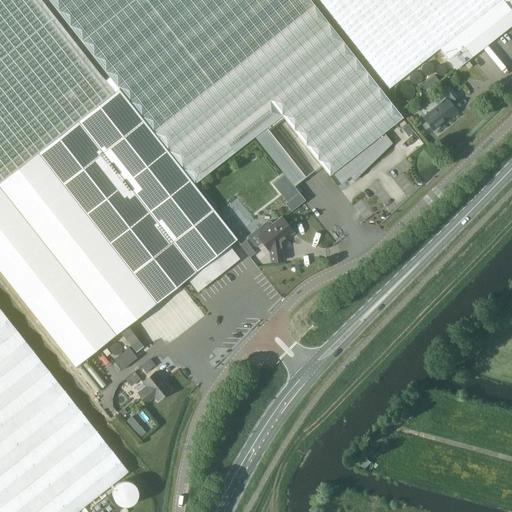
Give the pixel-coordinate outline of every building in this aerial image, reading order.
[(0,0),(0,271),(76,368),(120,333),(195,274),(233,244),(41,0),(0,0)] [(310,0),(48,0),(194,184),(254,137),(293,187),(306,177),(266,127),(282,115),(329,176),(333,173),(333,172),(383,133),(384,133),(403,118),(310,0)] [(511,0),(319,0),(389,88),(440,49),(501,0),(503,0),(511,10),(511,0)] [(511,25),(511,10),(503,0),(501,0),(440,49),(456,69),(511,25)] [(449,97),(427,114),(423,117),(433,130),(457,111),(450,102),(457,96),(449,86),(444,91),(449,97)] [(408,124),(402,129),(408,136),(414,132),(408,124)] [(391,143),(383,133),(333,173),(341,183),(351,174),(355,178),(353,179),(354,179),(391,143)] [(287,202),(285,204),(291,211),(305,200),(299,193),(287,202)] [(281,241),(289,235),(292,231),(282,218),(273,225),(271,222),(268,222),(265,223),(262,225),(260,228),(259,231),(262,234),(259,237),(269,250),(271,262),(284,260),(281,241)] [(245,240),(239,245),(249,257),(255,253),(245,240)] [(214,297),(195,274),(120,333),(139,356),(214,297)] [(0,511),(77,511),(78,511),(128,472),(0,309),(0,511)] [(117,340),(108,347),(116,356),(124,349),(117,340)] [(129,348),(113,360),(121,370),(137,358),(129,348)] [(150,359),(141,367),(146,373),(155,365),(150,359)] [(92,385),(97,391),(106,383),(86,361),(78,368),(87,378),(91,374),(97,381),(92,385)] [(135,372),(126,380),(131,387),(140,379),(135,372)] [(170,390),(155,372),(143,382),(146,386),(138,393),(146,403),(154,396),(157,400),(170,390)] [(123,408),(118,412),(122,417),(127,413),(123,408)] [(132,416),(126,421),(140,438),(146,433),(132,416)] [(128,481),(125,481),(123,481),(121,482),(119,483),(117,484),(115,486),(114,488),(113,490),(113,492),(113,495),(113,497),(114,499),(115,501),(117,503),(119,504),(121,505),(123,506),(125,506),(128,506),(130,505),(132,504),(134,503),(135,501),(136,499),(137,497),(138,495),(138,492),(137,490),(136,488),(135,486),(134,484),(132,483),(130,482),(128,481)] [(96,511),(115,511),(117,511),(105,496),(92,507),(96,511)]
